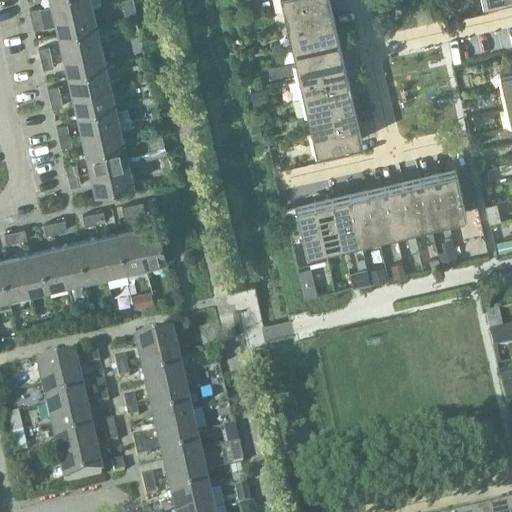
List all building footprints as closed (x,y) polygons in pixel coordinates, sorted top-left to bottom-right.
[(90,0),(51,0),(55,15),(92,6),(90,0)] [(284,0),(286,8),(323,0),(284,0)] [(323,0),(286,8),(284,9),(288,27),(290,26),(332,17),(334,16),(330,0),(323,0)] [(511,6),(511,0),(496,0),(498,5),(498,9),(511,6)] [(92,6),(55,15),(59,34),(97,26),(92,6)] [(32,19),(43,17),(41,7),(30,9),(32,19)] [(290,26),(288,27),(292,45),(295,45),(336,35),(339,35),(334,16),(332,17),(290,26)] [(43,17),(32,19),(35,30),(45,27),(43,17)] [(64,54),(101,46),(97,26),(59,34),(64,54)] [(295,45),(292,45),(296,63),(299,62),(340,53),(342,52),(339,35),(336,35),(295,45)] [(69,74),(106,65),(101,46),(64,54),(69,74)] [(42,60),(52,57),(49,47),(39,50),(42,60)] [(299,62),(296,63),(300,80),(303,80),(344,70),(346,70),(342,52),(340,53),(299,62)] [(52,57),(42,60),(44,70),(54,68),(52,57)] [(73,93),(110,85),(106,65),(69,74),(73,93)] [(511,69),(502,72),(500,73),(504,91),(506,90),(511,88),(511,69)] [(303,80),(300,80),(304,98),(307,97),(348,88),(350,87),(346,70),(344,70),(303,80)] [(78,113),(115,105),(110,85),(73,93),(78,113)] [(51,99),(61,97),(59,87),(48,89),(51,99)] [(307,97),(304,98),(308,115),(311,115),(352,105),(354,105),(350,87),(348,88),(307,97)] [(257,90),(250,92),(254,109),(261,108),(267,106),(263,89),(257,90)] [(61,97),(51,99),(53,110),(63,107),(61,97)] [(82,133),(120,124),(118,119),(115,105),(78,113),(82,133)] [(311,115),(308,115),(312,133),(315,132),(356,123),(358,122),(354,105),(352,105),(311,115)] [(378,106),(365,106),(366,129),(379,128),(378,106)] [(130,122),(120,124),(121,130),(132,127),(131,122),(130,122)] [(315,132),(312,133),(317,152),(319,151),(323,150),(348,144),(360,142),(362,141),(358,122),(356,123),(315,132)] [(120,124),(82,133),(87,152),(124,144),(121,130),(120,124)] [(60,138),(70,136),(67,125),(57,128),(60,138)] [(251,128),(250,128),(252,140),(254,140),(261,138),(260,126),(251,128)] [(162,135),(143,140),(147,158),(166,153),(162,135)] [(70,136),(60,138),(62,148),(72,146),(70,136)] [(92,172),(129,164),(124,144),(87,152),(92,172)] [(348,144),(323,150),(325,160),(351,155),(348,144)] [(92,172),(97,192),(133,184),(129,164),(92,172)] [(69,178),(79,175),(77,165),(66,167),(69,178)] [(456,168),(437,172),(438,175),(447,216),(448,218),(466,214),(466,211),(465,209),(457,175),(456,170),(456,168)] [(487,169),(477,171),(480,184),(489,182),(487,169)] [(437,172),(420,176),(421,179),(430,220),(431,222),(448,218),(447,216),(438,175),(437,172)] [(468,172),(457,175),(465,209),(477,206),(468,172)] [(79,175),(69,178),(71,188),(81,186),(79,175)] [(420,176),(403,180),(403,183),(413,224),(413,226),(431,222),(430,220),(421,179),(420,176)] [(403,180),(385,184),(386,187),(395,228),(396,230),(413,226),(413,224),(403,183),(403,180)] [(385,184),(367,189),(368,191),(378,232),(378,234),(380,242),(398,238),(396,230),(395,228),(386,187),(385,184)] [(488,186),(481,188),(483,197),(490,196),(488,186)] [(367,189),(350,193),(350,195),(360,236),(361,238),(378,234),(378,232),(368,191),(367,189)] [(350,193),(332,197),(333,199),(342,240),(343,243),(361,238),(360,236),(350,195),(350,193)] [(332,197),(315,201),(315,203),(325,244),(325,247),(343,243),(342,240),(333,199),(332,197)] [(300,219),(288,222),(298,265),(328,258),(325,247),(325,244),(315,203),(315,201),(297,205),(297,207),(300,219)] [(132,204),(134,214),(144,212),(142,202),(132,204)] [(498,213),(496,203),(485,206),(487,215),(498,213)] [(134,214),(132,204),(121,206),(124,216),(134,214)] [(93,213),(95,223),(105,221),(103,211),(93,213)] [(95,223),(93,213),(82,215),(85,226),(95,223)] [(51,223),(53,233),(66,230),(63,220),(51,223)] [(53,233),(51,223),(39,226),(41,236),(53,233)] [(158,223),(137,228),(146,265),(166,260),(158,223)] [(118,232),(126,269),(146,265),(137,228),(118,232)] [(15,231),(17,241),(27,239),(25,229),(15,231)] [(17,241),(15,231),(4,234),(7,244),(17,241)] [(126,269),(118,232),(98,237),(107,274),(126,269)] [(107,274),(98,237),(79,241),(87,278),(107,274)] [(511,239),(496,242),(499,253),(511,250),(511,239)] [(87,278),(79,241),(59,246),(67,283),(87,278)] [(67,283),(59,246),(39,250),(48,287),(67,283)] [(454,248),(438,251),(441,266),(442,267),(447,265),(451,264),(457,263),(457,262),(454,248)] [(48,287),(39,250),(20,255),(28,292),(48,287)] [(28,292),(20,255),(0,259),(8,296),(28,292)] [(438,257),(429,259),(431,268),(440,266),(438,257)] [(0,298),(8,296),(0,259),(0,298)] [(402,263),(391,266),(393,277),(405,274),(402,263)] [(383,267),(368,271),(371,282),(371,283),(381,281),(386,279),(383,267)] [(353,287),(358,285),(370,283),(367,269),(349,273),(353,287)] [(150,291),(132,295),(135,308),(153,304),(150,291)] [(500,321),(488,323),(490,330),(502,328),(500,321)] [(511,327),(490,333),(493,347),(511,343),(511,327)] [(136,343),(140,364),(177,355),(172,335),(136,343)] [(97,352),(87,355),(89,366),(99,363),(97,352)] [(140,364),(145,383),(182,375),(177,355),(140,364)] [(117,369),(127,367),(124,357),(115,359),(117,369)] [(38,366),(42,386),(79,378),(75,358),(38,366)] [(127,367),(117,369),(120,379),(129,377),(127,367)] [(511,377),(510,370),(500,373),(502,383),(511,380),(511,377)] [(145,383),(149,403),(186,394),(182,375),(145,383)] [(42,386),(47,406),(84,397),(79,378),(42,386)] [(96,394),(106,392),(104,382),(94,384),(96,394)] [(511,382),(502,385),(506,400),(511,398),(511,382)] [(106,392),(96,394),(99,405),(109,403),(106,392)] [(149,403),(154,423),(191,414),(186,394),(149,403)] [(126,408),(135,406),(132,396),(124,398),(126,408)] [(47,406),(51,426),(88,417),(84,397),(47,406)] [(135,406),(126,408),(129,419),(137,416),(135,406)] [(154,423),(159,442),(195,434),(191,414),(154,423)] [(222,433),(238,432),(236,415),(220,417),(222,433)] [(51,426),(56,445),(93,436),(88,417),(51,426)] [(105,434),(115,432),(113,421),(103,423),(105,434)] [(115,432),(105,434),(107,444),(118,442),(115,432)] [(159,442),(163,462),(200,453),(195,434),(159,442)] [(98,456),(93,436),(56,445),(61,465),(98,456)] [(135,448),(144,446),(142,436),(133,438),(135,448)] [(239,445),(230,447),(234,466),(243,464),(239,445)] [(144,446),(135,448),(138,457),(147,455),(144,446)] [(163,462),(168,481),(204,473),(200,453),(163,462)] [(98,456),(61,465),(65,485),(102,476),(98,456)] [(114,473),(125,471),(122,461),(112,463),(114,473)] [(240,466),(232,468),(233,475),(242,473),(240,466)] [(168,481),(172,501),(209,493),(204,473),(168,481)] [(144,487),(153,485),(151,474),(142,477),(144,487)] [(153,485),(144,487),(147,497),(156,495),(153,485)] [(248,486),(236,489),(240,506),(252,503),(248,486)] [(213,511),(209,493),(172,501),(174,511),(213,511)]
